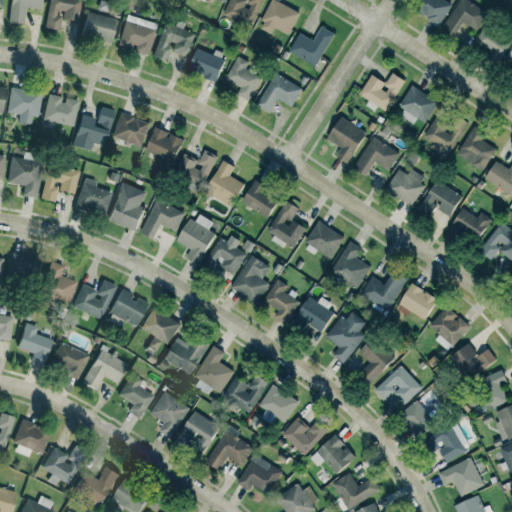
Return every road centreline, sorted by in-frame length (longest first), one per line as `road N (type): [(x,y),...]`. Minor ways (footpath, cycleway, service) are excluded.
road 1 (residential): [(0,52),(140,86),(228,126),(461,278),(511,329)]
road 2 (residential): [(0,221),(71,237),(152,272),(330,388),(379,436),(424,511)]
road 3 (residential): [(0,383),(77,413),(227,511)]
road 4 (residential): [(511,112),(336,0)]
road 5 (residential): [(387,0),(285,160)]
